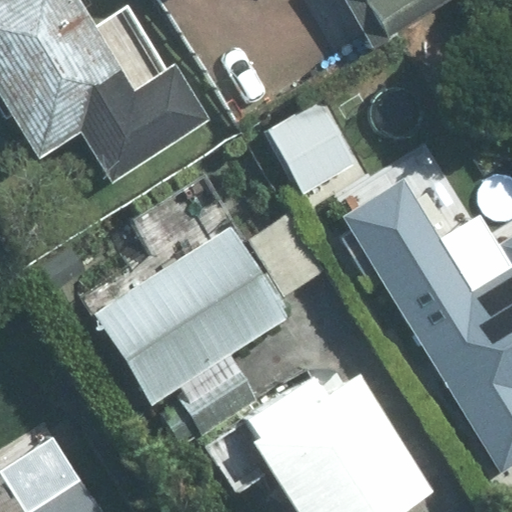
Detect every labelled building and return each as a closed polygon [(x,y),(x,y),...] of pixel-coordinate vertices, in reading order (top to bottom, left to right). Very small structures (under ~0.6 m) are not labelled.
[(70,0),(0,0),(0,80),(40,155),(80,133),(101,171),(207,114),(160,28),(103,58),(70,0)] [(339,0),(382,61),(469,0),(339,0)] [(317,92),(262,129),(303,191),(358,154),(317,92)] [(424,170),(358,205),(511,487),(511,210),(461,238),(424,170)] [(257,198),(73,303),(157,449),(261,389),(237,348),(317,302),(257,198)] [(315,370),(208,440),(237,484),(273,461),(306,511),(415,511),(447,491),(364,366),(328,390),(315,370)] [(101,511),(62,448),(0,486),(0,511),(101,511)]
